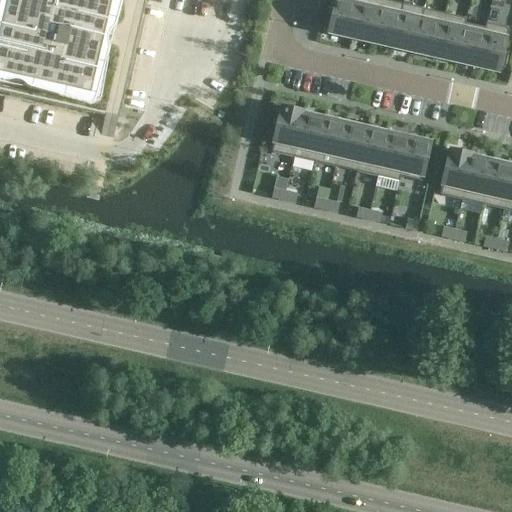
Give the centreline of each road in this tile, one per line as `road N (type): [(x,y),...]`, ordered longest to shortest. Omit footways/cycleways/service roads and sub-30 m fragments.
road 1 (primary): [(511,419),(0,303)]
road 2 (primary): [(0,412),(436,511)]
road 3 (residential): [(235,22),(130,152),(110,156),(0,130)]
road 4 (residential): [(511,106),(274,51),(285,0)]
